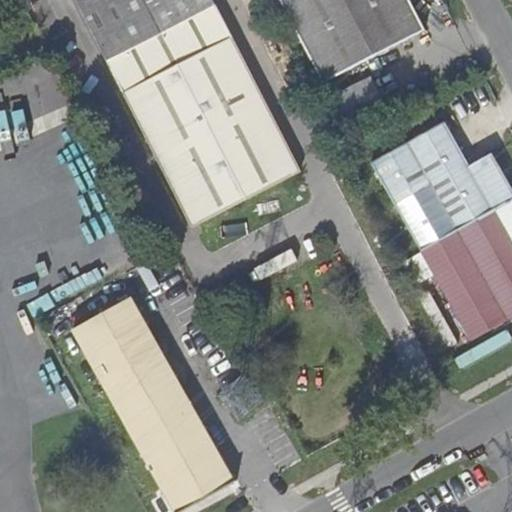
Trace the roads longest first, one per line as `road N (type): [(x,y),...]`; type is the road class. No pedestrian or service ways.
road 1 (unknown): [(335,206),(224,252),(194,248),(150,195),(49,0)]
road 2 (unknown): [(335,206),(459,439)]
road 3 (unknown): [(277,511),(135,290)]
road 4 (unknown): [(223,0),(335,206)]
road 5 (unclassified): [(330,511),(511,409)]
